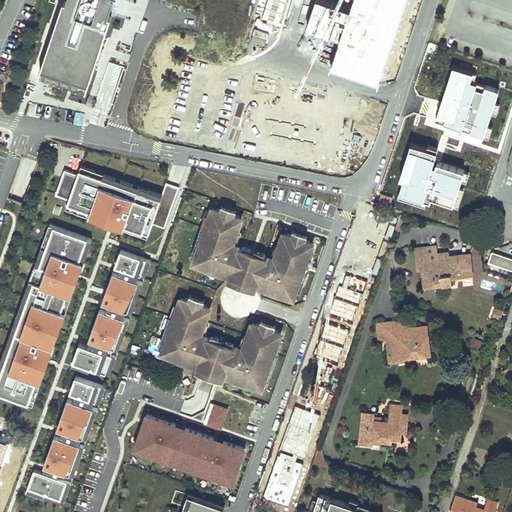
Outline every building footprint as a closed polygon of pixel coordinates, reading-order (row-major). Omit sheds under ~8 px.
[(63,0),(63,3),(61,2),(40,71),(87,85),(108,17),(106,16),(110,0),(63,0)] [(171,0),(171,3),(218,19),(224,0),(231,0),(260,10),(252,31),(300,46),(306,25),(342,37),(335,58),(382,74),(406,0),(354,0),(353,6),(334,0),(171,0)] [(439,56),(426,52),(418,76),(431,80),(439,56)] [(364,95),(179,57),(162,136),(348,175),(364,95)] [(97,100),(111,105),(124,66),(111,61),(97,100)] [(40,71),(38,77),(86,91),(87,85),(40,71)] [(428,92),(421,115),(436,119),(442,121),(443,118),(453,121),(459,102),(448,99),(447,101),(436,98),(436,95),(428,92)] [(436,119),(435,122),(451,128),(453,121),(443,118),(442,121),(436,119)] [(406,150),(395,185),(409,189),(413,174),(450,186),(457,166),(406,150)] [(511,203),(511,151),(497,198),(511,203)] [(81,165),(80,169),(161,198),(163,194),(81,165)] [(78,174),(65,169),(56,194),(69,199),(67,204),(115,220),(113,225),(124,228),(125,224),(149,233),(161,198),(80,169),(78,174)] [(223,203),(222,207),(221,209),(236,215),(236,213),(238,209),(223,203)] [(67,204),(66,208),(113,225),(115,220),(67,204)] [(258,284),(294,296),(299,282),(303,283),(310,263),(306,262),(313,242),(310,241),(310,239),(307,237),(306,239),(291,234),(292,232),(288,231),(288,233),(284,232),(275,258),(268,255),(266,258),(258,255),(259,252),(250,249),(248,252),(240,249),(241,246),(234,243),(243,217),(239,216),(240,214),(236,213),(236,215),(221,209),(222,207),(218,206),(217,208),(214,207),(207,226),(203,225),(195,245),(200,247),(195,261),(230,274),(233,265),(242,268),(241,271),(251,275),(252,272),(261,275),(258,284)] [(401,212),(394,232),(398,234),(406,213),(401,212)] [(49,221),(0,361),(0,375),(53,223),(49,221)] [(87,237),(53,223),(0,375),(0,392),(30,403),(46,356),(50,357),(54,346),(50,345),(76,270),(80,271),(84,261),(79,259),(87,237)] [(125,224),(124,228),(147,237),(149,233),(125,224)] [(293,228),(292,232),(291,234),(306,239),(307,237),(308,233),(293,228)] [(91,239),(87,237),(79,259),(84,261),(91,239)] [(435,247),(416,249),(418,269),(423,269),(425,287),(442,285),(442,286),(452,285),(452,279),(463,278),(462,269),(471,268),(470,255),(449,257),(437,258),(436,253),(435,247)] [(142,257),(121,250),(115,265),(118,266),(127,269),(137,273),(142,257)] [(511,266),(511,255),(491,251),(489,262),(511,266)] [(142,257),(137,273),(141,274),(147,259),(142,257)] [(256,289),(258,284),(261,275),(252,272),(251,275),(241,271),(242,268),(233,265),(230,274),(229,279),(256,289)] [(118,266),(117,269),(123,271),(121,274),(125,276),(127,269),(118,266)] [(462,269),(463,278),(472,277),(471,268),(462,269)] [(116,272),(109,270),(98,301),(104,303),(114,307),(124,310),(135,279),(125,276),(121,274),(123,271),(117,269),(116,272)] [(80,271),(76,270),(50,345),(54,346),(80,271)] [(124,310),(128,312),(139,281),(135,279),(124,310)] [(191,295),(189,299),(189,301),(203,306),(204,304),(205,300),(191,295)] [(225,375),(261,388),(267,373),(271,375),(278,355),(274,353),(281,334),(277,333),(278,330),(274,329),(273,331),(259,326),(260,324),(256,323),(255,325),(252,323),(242,349),(201,335),(210,309),(207,307),(208,306),(204,304),(203,306),(189,301),(189,299),(186,298),(185,300),(181,298),(174,318),(170,316),(163,337),(167,338),(162,353),(198,365),(201,357),(206,359),(202,368),(220,375),(224,365),(228,367),(225,375)] [(104,303),(103,306),(109,308),(108,312),(111,313),(114,307),(104,303)] [(102,309),(95,307),(84,338),(89,339),(94,341),(105,345),(110,347),(121,316),(108,312),(109,308),(103,306),(102,309)] [(121,316),(110,347),(115,349),(126,318),(121,316)] [(261,320),(260,324),(259,326),(273,331),(274,329),(275,325),(261,320)] [(400,322),(385,324),(387,338),(389,355),(400,354),(401,359),(403,359),(429,356),(425,327),(411,329),(401,330),(401,326),(400,322)] [(387,338),(385,324),(377,325),(379,339),(387,338)] [(94,341),(93,344),(99,346),(98,350),(102,351),(105,345),(94,341)] [(92,347),(79,343),(73,361),(90,367),(106,373),(112,355),(98,350),(99,346),(93,344),(92,347)] [(390,364),(403,362),(403,359),(401,359),(400,354),(389,355),(390,364)] [(106,373),(110,374),(117,356),(112,355),(106,373)] [(50,357),(46,356),(30,403),(34,405),(50,357)] [(223,381),(225,375),(228,367),(224,365),(220,375),(202,368),(206,359),(201,357),(198,365),(196,371),(223,381)] [(71,365),(89,371),(90,367),(73,361),(71,365)] [(102,385),(72,375),(66,390),(73,393),(83,396),(96,401),(102,385)] [(106,386),(102,385),(96,401),(100,402),(106,386)] [(83,396),(73,393),(72,396),(78,398),(77,401),(80,402),(83,396)] [(71,399),(64,397),(53,427),(60,430),(69,433),(83,438),(94,407),(80,402),(77,401),(78,398),(72,396),(71,399)] [(222,428),(229,406),(213,401),(206,423),(222,428)] [(390,413),(402,414),(403,406),(391,405),(390,413)] [(98,409),(94,407),(83,438),(87,439),(98,409)] [(147,413),(144,422),(173,433),(176,424),(147,413)] [(373,414),(362,413),(360,443),(372,444),(373,438),(380,438),(379,442),(391,443),(392,438),(400,439),(401,431),(406,431),(407,415),(402,414),(390,413),(389,422),(381,421),(373,421),(373,416),(373,414)] [(173,433),(144,422),(136,443),(167,454),(165,459),(174,462),(176,457),(203,466),(201,471),(210,474),(212,469),(235,478),(245,448),(224,440),(219,453),(209,450),(214,437),(186,427),(182,436),(173,433)] [(0,426),(0,468),(13,432),(0,426)] [(69,433),(60,430),(59,433),(65,435),(64,438),(67,439),(69,433)] [(58,436),(51,434),(40,464),(45,466),(59,471),(70,475),(81,444),(67,439),(64,438),(65,435),(59,433),(58,436)] [(136,443),(135,448),(165,459),(167,454),(136,443)] [(81,444),(70,475),(74,476),(85,445),(81,444)] [(176,457),(174,462),(201,471),(203,466),(176,457)] [(268,459),(265,470),(272,473),(274,469),(280,471),(282,464),(268,459)] [(45,466),(43,472),(47,474),(48,470),(54,473),(53,476),(57,477),(59,471),(45,466)] [(43,472),(34,469),(28,487),(45,493),(61,499),(67,481),(57,477),(53,476),(54,473),(48,470),(47,474),(43,472)] [(212,469),(210,474),(233,482),(235,478),(212,469)] [(264,495),(273,497),(282,471),(280,471),(274,469),(272,473),(264,495)] [(71,482),(67,481),(61,499),(65,501),(71,482)] [(45,493),(28,487),(26,491),(43,498),(45,493)] [(375,511),(316,493),(309,511),(375,511)] [(222,511),(224,507),(188,494),(184,506),(181,511),(222,511)] [(273,497),(264,495),(263,502),(271,504),(273,497)] [(450,511),(494,511),(498,502),(487,499),(485,509),(476,507),(477,503),(455,495),(450,511)]
